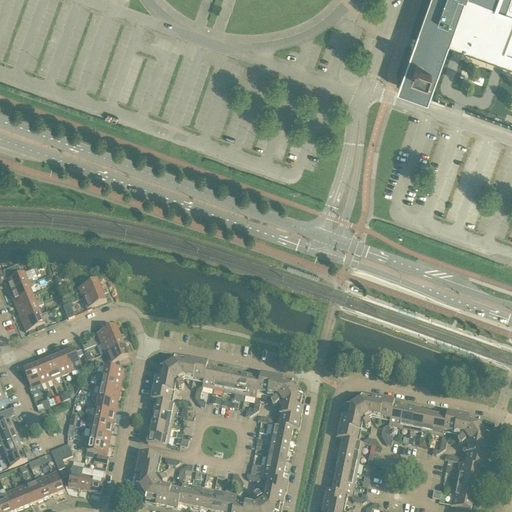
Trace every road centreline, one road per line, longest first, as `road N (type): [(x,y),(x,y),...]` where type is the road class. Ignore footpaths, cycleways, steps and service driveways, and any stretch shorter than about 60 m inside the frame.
road 1 (secondary): [(322,234),(2,123)]
road 2 (secondary): [(0,139),(315,252)]
road 3 (residential): [(287,511),(315,376),(144,342)]
road 4 (unclassified): [(363,95),(90,0)]
road 5 (secondary): [(330,257),(511,320)]
road 6 (secondary): [(511,306),(337,240)]
road 7 (residential): [(511,421),(367,386),(341,388)]
road 8 (residential): [(9,360),(123,313),(144,342)]
road 9 (unclassified): [(363,95),(511,140)]
road 10 (unclassified): [(337,240),(359,163),(359,116)]
road 11 (residential): [(315,511),(341,388)]
road 12 (unclassified): [(359,116),(322,234)]
